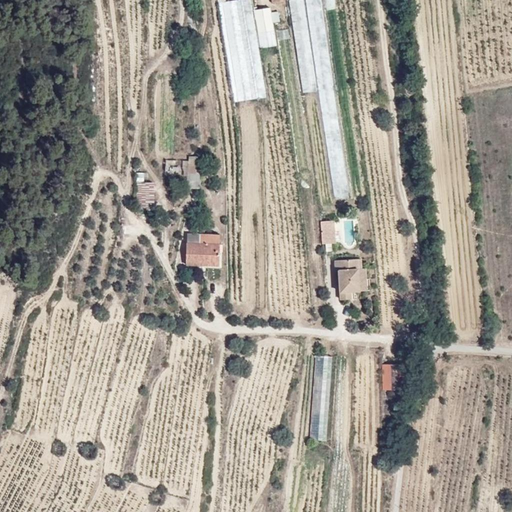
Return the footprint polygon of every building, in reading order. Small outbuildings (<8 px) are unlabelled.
[(345,201),(311,0),(293,0),(327,204),(345,201)] [(257,102),(241,4),(209,10),(226,107),(257,102)] [(255,10),(258,48),(275,47),(273,8),(255,10)] [(199,159),(183,159),(183,177),(188,177),(188,186),(199,186),(199,159)] [(165,161),(166,175),(180,174),(179,160),(165,161)] [(136,173),(137,206),(155,206),(155,183),(145,183),(145,173),(136,173)] [(207,251),(209,220),(185,218),(185,227),(173,227),(172,248),(207,251)] [(351,221),(344,221),(345,243),(353,242),(351,221)] [(309,227),(311,251),(325,250),(323,226),(309,227)] [(354,285),(352,273),(351,263),(326,266),(327,276),(329,277),(332,306),(343,305),(344,297),(350,296),(349,286),(354,285)] [(357,273),(352,273),(354,285),(349,286),(350,296),(363,295),(361,283),(358,284),(357,273)] [(329,441),(331,357),(314,356),(311,440),(329,441)] [(363,365),(367,391),(392,387),(389,361),(363,365)]
